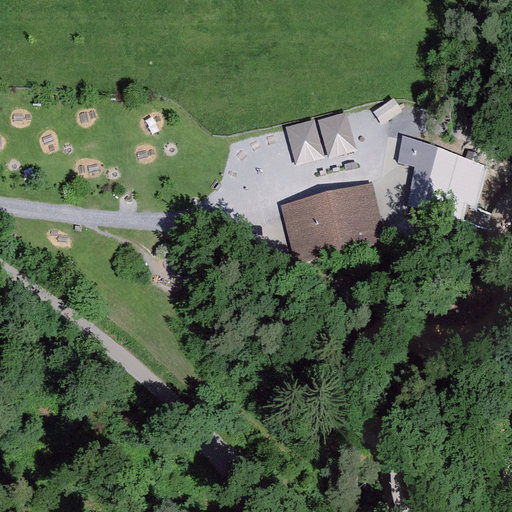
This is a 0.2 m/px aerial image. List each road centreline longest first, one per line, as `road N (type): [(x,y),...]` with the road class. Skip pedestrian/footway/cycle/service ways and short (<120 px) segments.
road 1 (track): [(375,173),(170,221),(0,203)]
road 2 (unclassified): [(289,511),(0,266)]
